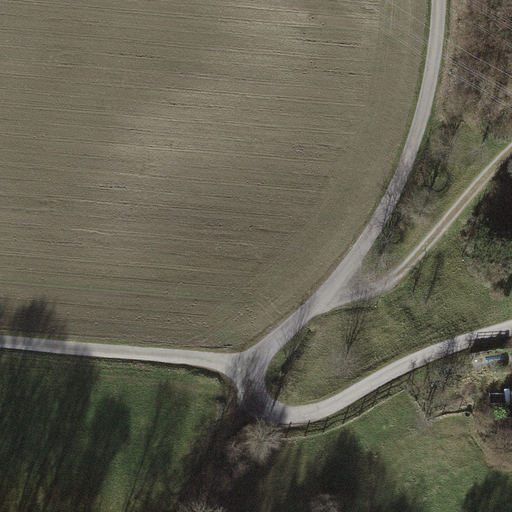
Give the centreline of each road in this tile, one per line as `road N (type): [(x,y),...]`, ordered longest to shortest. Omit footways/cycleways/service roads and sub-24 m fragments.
road 1 (track): [(0,342),(248,371)]
road 2 (track): [(332,292),(369,295),(405,275),(511,154)]
